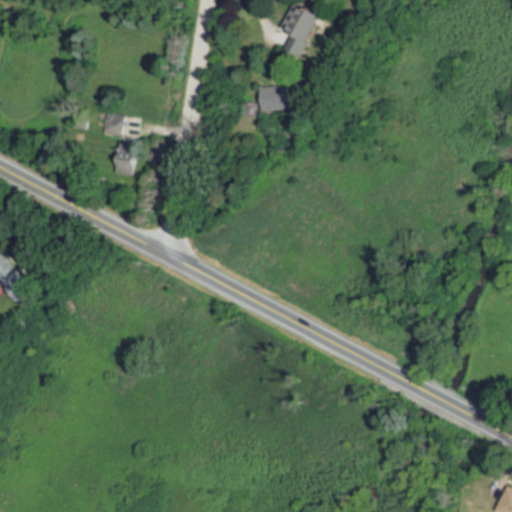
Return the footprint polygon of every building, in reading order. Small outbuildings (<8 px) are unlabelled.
[(317,0),(323,0),(327,2),(308,37),(311,39),(303,54),(286,45),(293,32),(281,25),(294,0),(296,0),(313,9),(317,0)] [(261,83),(290,81),(291,105),(263,108),(261,83)] [(121,137),(138,139),(133,171),(117,168),(121,137)] [(0,256),(0,274),(21,302),(37,289),(7,251),(0,256)] [(511,511),(511,484),(509,483),(496,507),(506,511),(511,511)]
